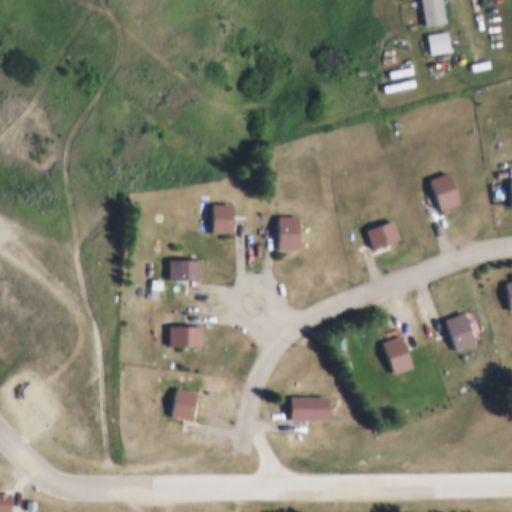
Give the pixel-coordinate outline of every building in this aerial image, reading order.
[(420,0),(441,0),(445,20),(424,24),(420,0)] [(426,32),(446,28),(450,48),(430,52),(426,32)] [(428,176),(446,169),(457,200),(438,206),(428,176)] [(209,201),(231,201),(231,230),(209,230),(209,201)] [(275,213),(297,213),(297,247),(275,247),(275,213)] [(365,226),(391,217),(397,236),(372,244),(365,226)] [(167,256),(199,256),(199,276),(167,276),(167,256)] [(149,276),(162,276),(162,287),(158,287),(158,295),(149,295),(149,276)] [(443,317),(462,310),(473,342),(453,348),(443,317)] [(167,323),(200,323),(200,343),(167,343),(167,323)] [(379,340),(400,332),(410,363),(389,370),(379,340)] [(0,345),(14,345),(15,365),(0,365),(0,345)] [(34,421),(48,406),(22,380),(8,394),(34,421)] [(174,384),(193,388),(188,418),(169,414),(174,384)] [(287,393),(325,393),(325,417),(287,417),(287,393)] [(0,511),(0,490),(11,490),(11,511),(0,511)] [(27,498),(37,498),(37,509),(27,509),(27,498)]
